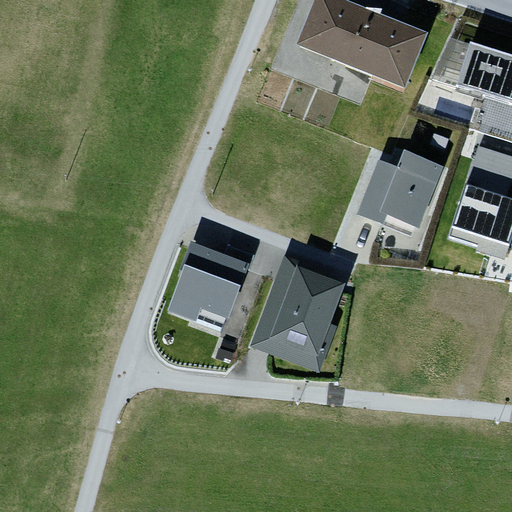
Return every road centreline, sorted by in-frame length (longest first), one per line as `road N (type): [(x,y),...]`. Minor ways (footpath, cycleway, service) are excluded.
road 1 (residential): [(123,376),(269,0)]
road 2 (residential): [(123,376),(511,415)]
road 3 (residential): [(86,511),(123,376)]
